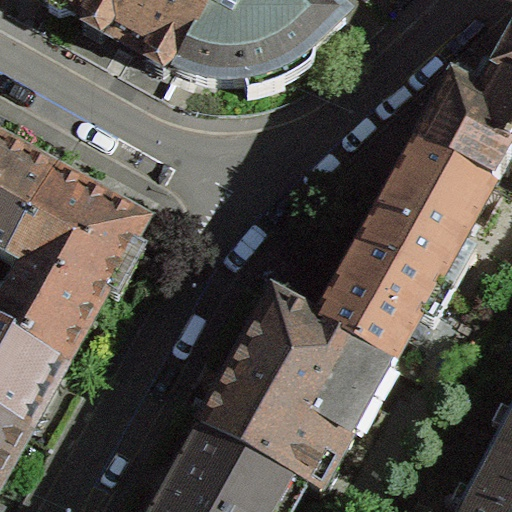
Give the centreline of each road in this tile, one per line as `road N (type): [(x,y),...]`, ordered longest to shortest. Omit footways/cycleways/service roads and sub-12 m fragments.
road 1 (residential): [(253,198),(86,511)]
road 2 (residential): [(482,0),(253,198)]
road 3 (residential): [(0,72),(253,198)]
